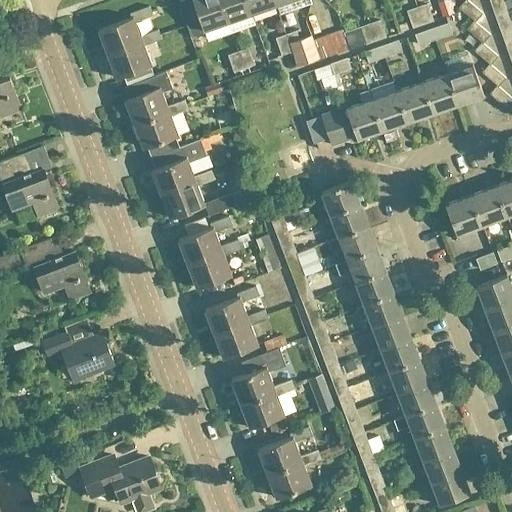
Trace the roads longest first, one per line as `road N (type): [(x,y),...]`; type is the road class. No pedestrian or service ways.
road 1 (tertiary): [(222,511),(34,0)]
road 2 (residential): [(511,134),(427,160),(412,176),(402,209),(511,491)]
